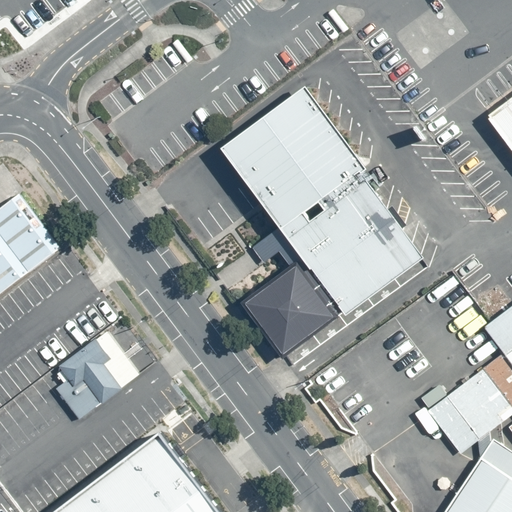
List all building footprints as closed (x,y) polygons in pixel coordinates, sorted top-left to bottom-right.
[(511,75),(471,108),(511,160),(511,75)] [(424,257),(303,90),(220,149),(297,256),(342,317),(424,257)] [(7,181),(0,186),(0,248),(12,264),(49,236),(7,181)] [(0,248),(0,273),(12,264),(0,248)] [(286,358),(342,317),(297,256),(243,302),(286,358)] [(511,299),(482,321),(506,354),(432,408),(461,449),(511,411),(511,299)] [(57,388),(80,419),(141,374),(108,330),(60,365),(70,378),(57,388)] [(478,455),(436,511),(511,511),(511,445),(495,434),(481,455),(478,455)] [(204,511),(147,435),(42,511),(204,511)]
